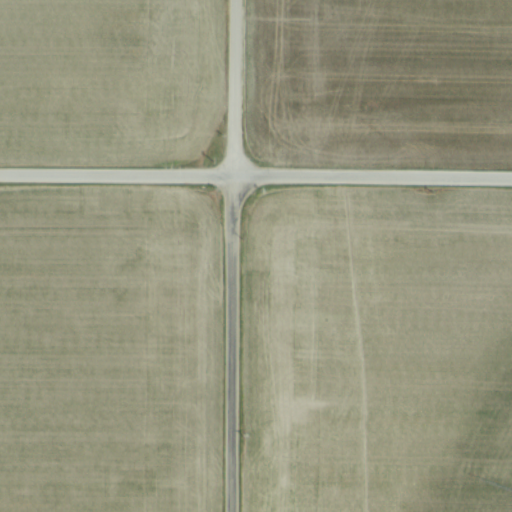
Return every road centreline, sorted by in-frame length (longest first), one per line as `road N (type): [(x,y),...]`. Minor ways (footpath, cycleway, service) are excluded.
road 1 (tertiary): [(511,179),(0,174)]
road 2 (tertiary): [(228,511),(227,176)]
road 3 (residential): [(227,176),(228,0)]
